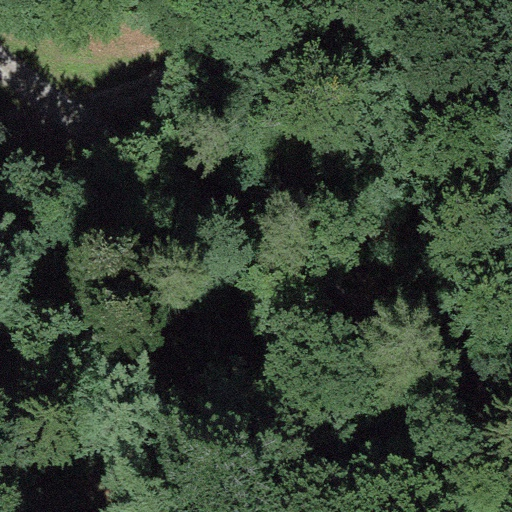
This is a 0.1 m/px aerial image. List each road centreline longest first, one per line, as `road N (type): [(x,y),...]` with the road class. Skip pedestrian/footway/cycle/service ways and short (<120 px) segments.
road 1 (track): [(0,29),(77,106),(511,414)]
road 2 (track): [(294,511),(77,106),(0,92)]
road 3 (track): [(348,301),(447,22),(478,0)]
